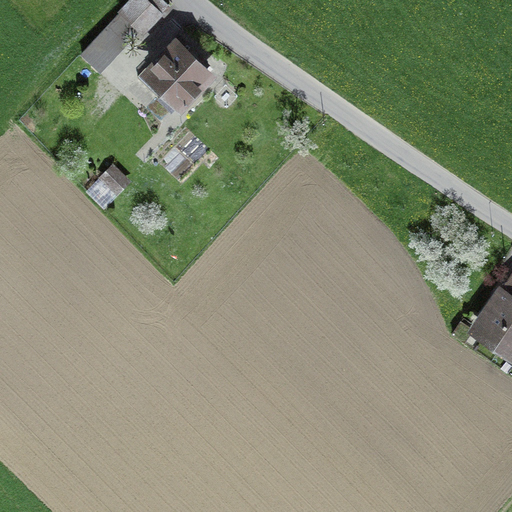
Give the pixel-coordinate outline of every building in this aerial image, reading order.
[(155,0),(123,0),(73,54),(96,75),(161,6),(155,0)] [(169,36),(130,74),(169,113),(208,74),(169,36)] [(123,183),(104,165),(80,190),(98,208),(123,183)] [(511,265),(498,284),(511,294),(511,265)] [(511,297),(493,283),(460,328),(510,366),(511,364),(511,297)]
